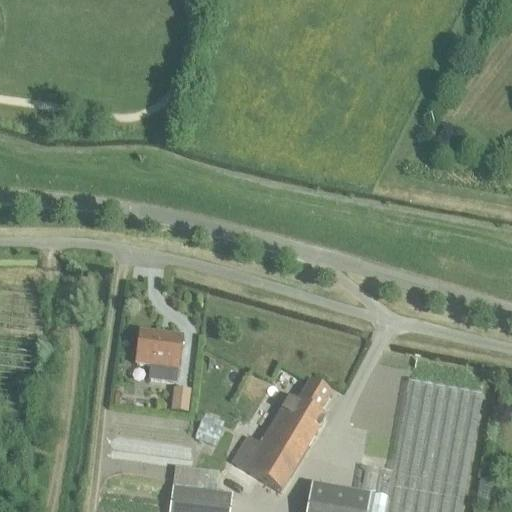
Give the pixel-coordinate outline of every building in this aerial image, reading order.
[(150,371),(148,386),(175,389),(177,374),(181,341),(139,335),(135,369),(150,371)] [(461,511),(481,401),(481,399),(408,385),(391,477),(364,472),(359,499),(369,501),(367,511),(461,511)] [(241,450),(230,467),(280,497),(324,422),(317,418),(330,398),(309,386),(297,406),(289,401),(254,459),(241,450)] [(186,418),(190,395),(172,392),(169,415),(186,418)] [(196,441),(215,448),(224,425),(205,417),(196,441)] [(310,490),(306,511),(367,511),(369,501),(359,499),(310,490)] [(230,511),(232,499),(172,492),(169,511),(230,511)]
